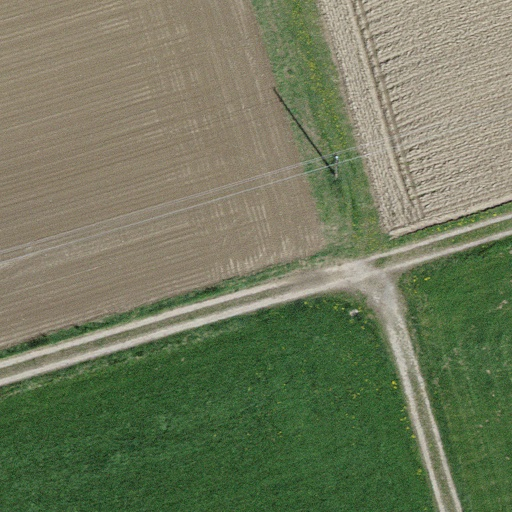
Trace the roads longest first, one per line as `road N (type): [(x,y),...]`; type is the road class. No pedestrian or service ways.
road 1 (track): [(0,373),(370,264)]
road 2 (track): [(370,264),(451,511)]
road 3 (track): [(370,264),(511,222)]
